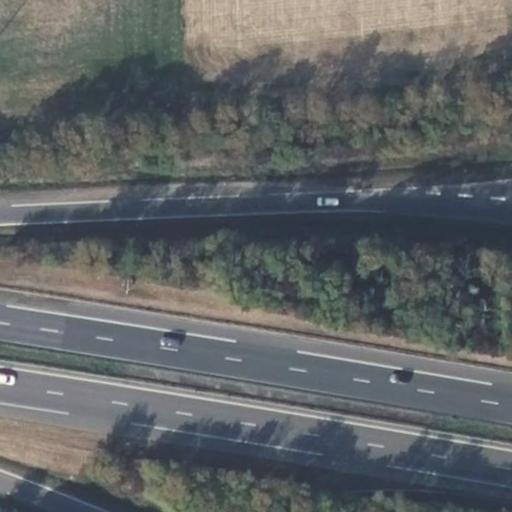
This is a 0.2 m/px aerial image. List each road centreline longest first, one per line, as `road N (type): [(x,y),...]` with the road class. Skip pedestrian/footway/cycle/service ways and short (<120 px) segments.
road 1 (trunk): [(511,411),(0,326)]
road 2 (trunk): [(0,388),(511,473)]
road 3 (trunk): [(511,192),(441,204),(0,215)]
